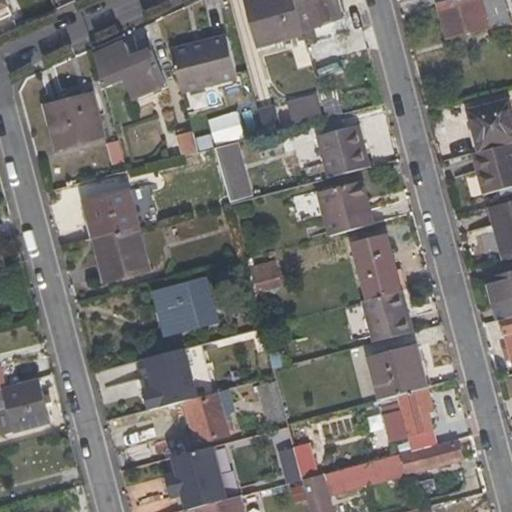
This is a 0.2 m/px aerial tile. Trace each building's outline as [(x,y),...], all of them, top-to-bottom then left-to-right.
[(304,35),(303,32),(294,0),(245,0),(259,47),(304,35)] [(294,0),(303,32),(314,28),(343,19),(338,0),(294,0)] [(447,39),(470,33),(462,0),(453,0),(438,4),(447,39)] [(462,0),(470,33),(507,24),(501,0),(462,0)] [(318,44),(314,28),(303,32),(304,35),(307,46),(318,44)] [(226,37),(171,50),(182,93),(236,79),(226,37)] [(133,59),(125,44),(96,56),(104,87),(123,78),(134,99),(165,86),(152,52),(133,59)] [(318,44),(307,46),(316,82),(331,79),(325,52),(320,53),(318,44)] [(288,102),(295,124),(322,116),(316,94),(288,102)] [(58,148),(102,136),(93,97),(47,108),(58,148)] [(478,152),(511,143),(511,109),(509,99),(467,110),(478,152)] [(274,105),(259,109),(265,133),(281,130),(274,105)] [(318,137),(330,177),(369,166),(359,128),(318,137)] [(196,152),(199,152),(194,131),(177,136),(181,156),(196,152)] [(106,144),(111,165),(124,162),(118,141),(106,144)] [(242,165),(235,142),(215,147),(222,170),(242,165)] [(486,194),(511,187),(511,143),(478,152),(476,153),(486,194)] [(216,163),(212,149),(199,152),(196,152),(200,167),(216,163)] [(361,182),(319,194),(331,237),(374,225),(361,182)] [(250,193),(247,184),(223,190),(226,200),(250,193)] [(128,191),(84,202),(93,240),(116,234),(138,229),(128,191)] [(511,201),(489,207),(504,263),(511,260),(511,201)] [(104,284),(150,272),(138,229),(116,234),(93,240),(104,284)] [(352,244),(368,302),(402,293),(387,235),(352,244)] [(257,294),(282,287),(276,261),(249,268),(257,294)] [(511,272),(490,278),(501,320),(511,317),(511,272)] [(164,337),(218,324),(207,277),(157,290),(160,304),(156,305),(164,337)] [(373,343),(412,334),(402,293),(368,302),(362,303),(373,343)] [(511,317),(501,320),(508,347),(503,349),(505,364),(511,362),(511,364),(511,317)] [(379,400),(398,395),(428,388),(416,346),(369,359),(379,400)] [(148,379),(143,360),(113,368),(118,386),(148,379)] [(228,389),(217,392),(213,375),(179,385),(196,445),(228,437),(225,423),(232,421),(231,414),(235,412),(228,389)] [(16,436),(50,426),(37,380),(6,388),(0,390),(0,421),(1,422),(5,435),(15,433),(16,436)] [(288,431),(287,425),(275,381),(256,387),(267,424),(274,422),(277,434),(288,431)] [(430,413),(434,411),(428,388),(398,395),(402,413),(384,418),(391,442),(433,430),(430,413)] [(460,458),(455,441),(318,477),(302,482),(310,511),(336,511),(331,494),(460,458)] [(318,477),(309,443),(293,448),(302,482),(318,477)] [(231,444),(176,449),(180,481),(175,482),(177,504),(236,498),(231,444)] [(284,472),(292,471),(295,484),(302,482),(293,448),(278,452),(284,472)] [(294,504),(305,501),(301,487),(291,490),(294,504)] [(243,511),(240,497),(196,509),(197,511),(243,511)]
